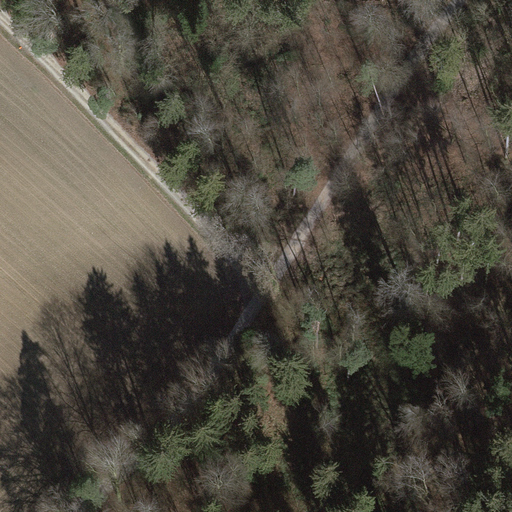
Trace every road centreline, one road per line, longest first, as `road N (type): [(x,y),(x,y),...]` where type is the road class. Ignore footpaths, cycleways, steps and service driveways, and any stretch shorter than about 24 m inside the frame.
road 1 (track): [(72,511),(127,470),(182,411),(474,0)]
road 2 (track): [(272,283),(0,16)]
